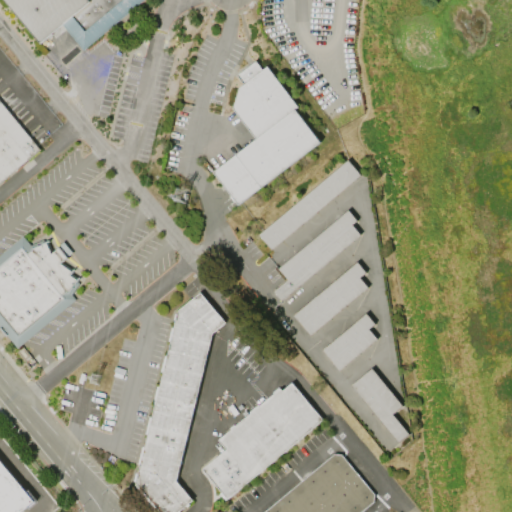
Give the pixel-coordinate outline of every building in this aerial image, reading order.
[(4,0),(143,0),(83,49),(63,24),(39,43),(4,0)] [(319,142),(237,205),(212,172),(255,139),(232,108),(238,88),(266,66),(297,107),(294,109),(319,142)] [(0,100),(41,150),(0,183),(0,100)] [(258,235),(346,161),(359,176),(271,250),(258,235)] [(359,234),(280,300),(273,292),(287,280),(278,269),(348,210),(356,221),(351,225),(359,234)] [(16,349),(0,329),(0,253),(23,234),(31,244),(46,238),(52,252),(57,248),(65,258),(61,262),(74,270),(71,274),(79,280),(77,283),(78,284),(71,295),(75,300),(16,349)] [(293,315),(357,262),(365,273),(359,278),(367,288),(310,336),(293,315)] [(159,511),(186,511),(197,502),(180,483),(217,335),(231,324),(206,295),(182,314),(138,485),(159,511)] [(322,350),(366,314),(374,324),(368,329),(377,339),(340,371),(322,350)] [(398,442),(352,385),(372,368),(402,405),(392,414),(409,434),(398,442)] [(206,471),(231,502),(327,424),(295,385),(286,393),(284,390),(220,442),(229,452),(206,471)] [(268,511),(341,451),(382,500),(367,511),(268,511)] [(0,511),(0,461),(33,501),(19,511),(0,511)]
